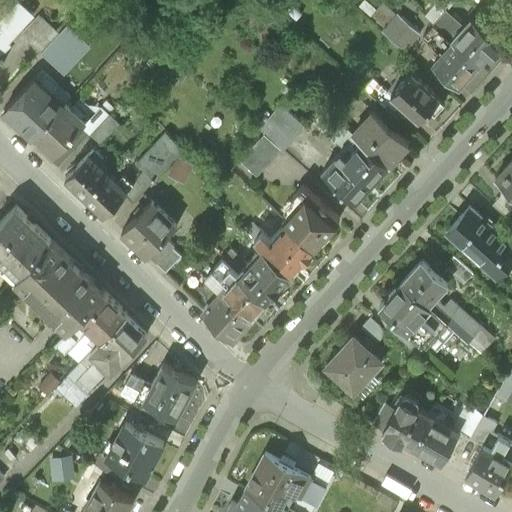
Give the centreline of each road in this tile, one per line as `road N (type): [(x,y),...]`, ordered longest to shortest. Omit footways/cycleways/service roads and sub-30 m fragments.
road 1 (residential): [(511,95),(246,385)]
road 2 (residential): [(0,145),(246,385)]
road 3 (residential): [(246,385),(472,511)]
road 4 (residential): [(246,385),(176,511)]
